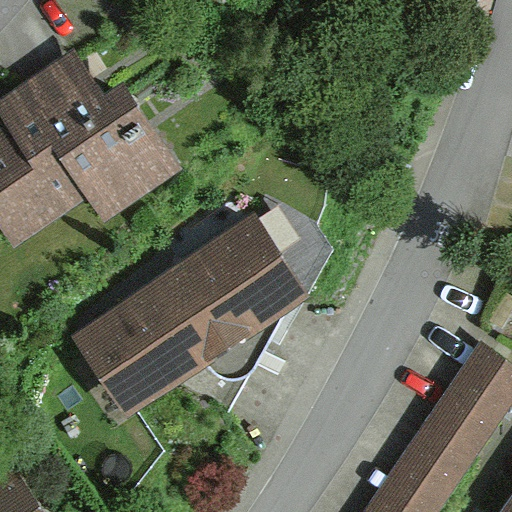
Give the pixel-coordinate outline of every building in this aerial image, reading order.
[(102,86),(73,46),(0,99),(0,101),(11,117),(0,124),(0,210),(22,241),(95,188),(109,207),(185,152),(124,70),(102,86)] [(253,227),(168,281),(213,352),(298,299),(253,227)] [(168,281),(82,335),(127,406),(213,352),(168,281)] [(511,364),(480,344),(367,511),(445,511),(511,413),(511,364)] [(0,511),(47,511),(17,467),(0,478),(0,511)]
